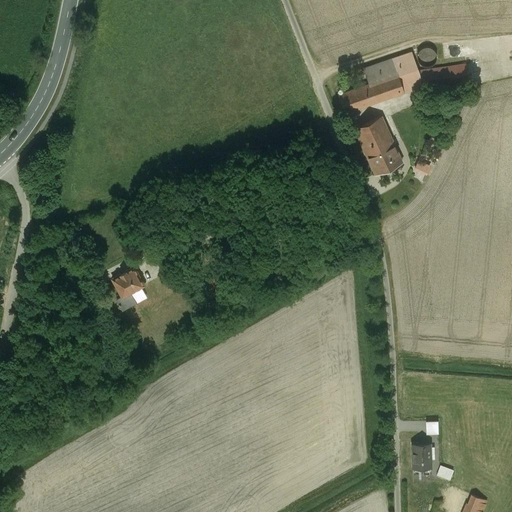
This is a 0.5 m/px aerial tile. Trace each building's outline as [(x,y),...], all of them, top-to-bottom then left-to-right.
[(424,46),(422,46),(420,47),(419,49),(418,51),(417,53),(417,56),(418,58),(419,60),(421,61),(423,62),(425,63),(427,63),(429,62),(431,61),(433,59),(434,57),(435,55),(435,53),(434,51),(433,49),(431,47),(429,46),(427,45),(424,46)] [(368,84),(338,94),(344,113),(411,90),(421,86),(466,80),(464,64),(458,65),(417,71),(411,52),(363,69),(368,84)] [(381,116),(354,128),(375,175),(402,162),(381,116)] [(133,266),(111,278),(121,296),(117,298),(122,308),(136,300),(130,291),(144,284),(133,266)] [(228,285),(224,279),(213,285),(217,292),(228,285)] [(238,290),(235,285),(223,292),(226,297),(238,290)] [(438,420),(426,421),(426,434),(438,433),(438,420)] [(429,443),(411,444),(412,468),(430,468),(429,443)] [(454,470),(440,465),(436,475),(450,480),(454,470)] [(470,494),(467,503),(466,503),(461,511),(481,511),(486,501),(470,494)]
